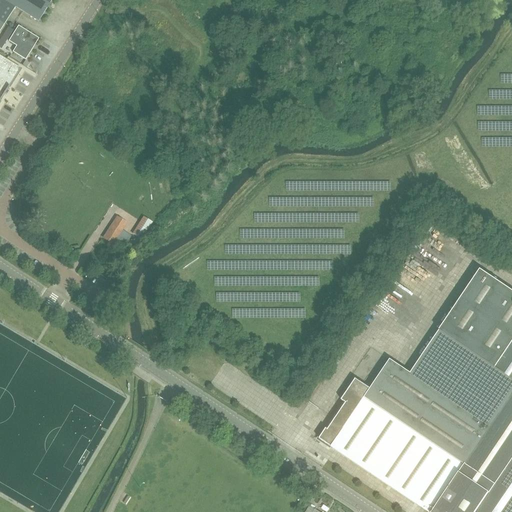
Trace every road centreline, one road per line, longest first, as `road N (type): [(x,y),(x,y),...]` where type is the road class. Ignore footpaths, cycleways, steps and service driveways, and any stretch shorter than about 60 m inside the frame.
road 1 (unclassified): [(370,511),(0,268)]
road 2 (unknown): [(22,122),(36,146),(1,216),(6,230),(63,270)]
road 3 (unclassified): [(0,158),(98,0)]
